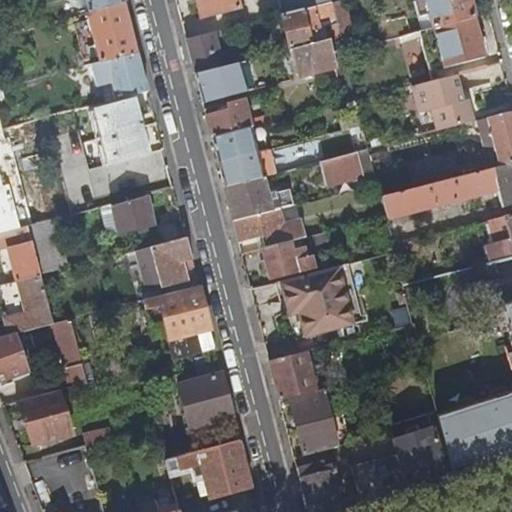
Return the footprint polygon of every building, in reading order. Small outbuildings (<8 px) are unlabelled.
[(123,0),(83,0),(87,13),(124,3),(123,0)] [(197,0),(202,17),(240,7),(238,0),(197,0)] [(278,0),(282,14),(331,2),(330,0),(278,0)] [(344,0),(337,0),(331,2),(340,37),(344,51),(357,48),(344,0)] [(422,31),(475,17),(470,0),(417,0),(415,1),(422,31)] [(331,2),(282,14),(291,49),(295,48),(313,44),(309,30),(325,26),(329,40),(331,39),(340,37),(331,2)] [(131,30),(124,3),(87,13),(85,14),(98,62),(137,51),(131,30)] [(432,80),(446,77),(444,68),(485,58),(475,17),(422,31),(419,31),(432,80)] [(206,34),(186,39),(191,59),(195,74),(215,68),(206,34)] [(334,66),(344,103),(356,100),(347,63),(347,62),(337,65),(331,39),(329,40),(313,44),(295,48),(298,64),(301,74),(334,66)] [(98,62),(89,64),(95,86),(100,85),(112,82),(115,98),(147,90),(143,74),(137,51),(98,62)] [(235,68),(196,78),(198,85),(203,103),(256,89),(254,77),(238,81),(235,68)] [(438,130),(474,121),(469,99),(464,100),(457,74),(446,77),(432,80),(413,85),(420,113),(433,109),(438,130)] [(112,82),(100,85),(104,101),(115,98),(112,82)] [(222,112),(206,116),(208,125),(212,138),(251,127),(244,98),(226,103),(227,105),(221,107),(222,112)] [(98,123),(102,136),(139,126),(132,101),(88,112),(91,124),(98,123)] [(511,163),(511,111),(486,118),(494,147),(485,149),(490,169),(511,163)] [(91,124),(95,138),(102,136),(98,123),(91,124)] [(106,152),(100,154),(103,165),(146,154),(139,126),(102,136),(106,152)] [(251,127),(212,138),(216,154),(218,162),(257,152),(251,127)] [(102,136),(95,138),(100,154),(106,152),(102,136)] [(5,138),(0,139),(0,163),(10,160),(5,138)] [(336,182),(339,191),(354,188),(352,177),(362,175),(365,185),(377,182),(369,148),(319,160),(326,184),(336,182)] [(257,152),(218,162),(221,176),(224,185),(262,175),(273,172),(267,149),(257,152)] [(386,216),(387,218),(497,190),(502,208),(511,205),(511,163),(490,169),(381,196),(386,216)] [(146,193),(162,189),(172,187),(167,167),(141,174),(146,193)] [(262,175),(224,185),(227,197),(233,219),(279,207),(292,204),(288,189),(267,194),(262,175)] [(168,212),(178,210),(172,187),(162,189),(168,212)] [(61,190),(0,205),(0,232),(27,226),(35,223),(35,222),(54,217),(81,210),(75,188),(61,191),(61,190)] [(111,204),(111,203),(99,206),(102,216),(114,213),(119,232),(119,233),(139,227),(140,228),(154,224),(147,195),(111,204)] [(279,207),(233,219),(237,236),(238,242),(262,236),(265,248),(291,241),(305,237),(301,220),(283,224),(279,207)] [(108,235),(119,232),(114,213),(102,216),(108,235)] [(492,261),(511,255),(511,214),(507,216),(511,237),(511,241),(508,239),(499,241),(488,244),(492,261)] [(511,237),(507,216),(494,219),(499,241),(508,239),(511,241),(511,237)] [(39,274),(67,267),(54,217),(35,222),(35,223),(27,226),(39,274)] [(27,226),(0,232),(0,249),(9,247),(18,280),(19,279),(39,274),(27,226)] [(305,237),(291,241),(292,249),(314,243),(340,237),(338,228),(305,237)] [(182,267),(192,264),(185,237),(148,246),(154,268),(159,288),(186,280),(182,267)] [(291,241),(265,248),(261,249),(269,279),(314,267),(311,255),(314,254),(319,250),(317,245),(314,243),(292,249),(291,241)] [(140,248),(146,269),(154,268),(148,246),(140,248)] [(347,263),(280,280),(285,299),(294,296),(298,312),(304,335),(362,320),(347,263)] [(146,292),(159,288),(154,268),(146,269),(140,271),(146,292)] [(3,318),(8,334),(14,333),(52,323),(39,274),(19,279),(27,312),(3,318)] [(206,317),(197,286),(142,300),(145,309),(159,306),(160,311),(153,313),(154,319),(161,318),(172,360),(214,348),(206,317)] [(298,312),(294,296),(285,299),(289,314),(298,312)] [(511,390),(438,415),(452,473),(511,454),(511,300),(502,303),(511,343),(511,390)] [(87,382),(71,318),(53,323),(65,373),(55,376),(58,389),(87,382)] [(15,333),(0,337),(0,380),(27,372),(15,333)] [(306,351),(269,360),(275,384),(279,398),(288,396),(316,389),(306,351)] [(231,416),(220,373),(176,384),(187,428),(231,416)] [(316,389),(288,396),(304,454),(338,445),(322,388),(316,389)] [(58,389),(16,400),(32,445),(72,435),(58,389)] [(392,438),(397,454),(404,474),(419,469),(427,467),(443,462),(432,425),(392,438)] [(81,434),(84,444),(85,449),(110,442),(106,428),(81,434)] [(244,464),(238,440),(166,460),(169,471),(198,463),(199,469),(192,471),(196,485),(204,483),(206,495),(208,500),(250,488),(244,464)] [(351,466),(361,503),(408,487),(404,474),(397,454),(351,466)] [(310,473),(299,477),(302,489),(308,509),(313,511),(331,511),(343,508),(331,464),(325,465),(324,460),(308,465),(310,473)] [(308,465),(297,469),(299,477),(310,473),(308,465)] [(52,511),(41,478),(31,482),(42,511),(52,511)] [(200,497),(206,495),(204,483),(196,485),(200,497)]
